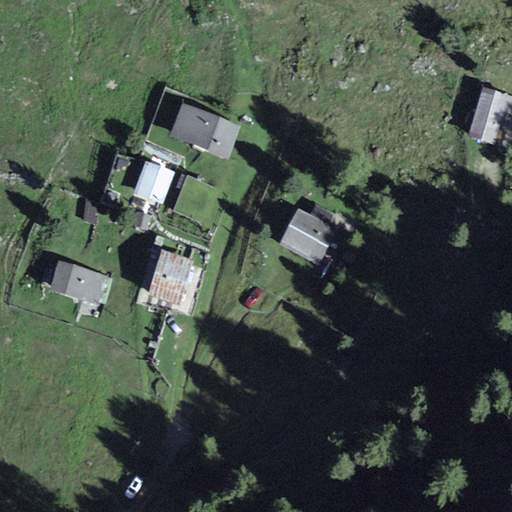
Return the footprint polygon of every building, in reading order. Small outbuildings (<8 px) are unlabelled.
[(511,115),(511,102),(475,87),(453,139),(495,156),(511,115)] [(234,123),(176,98),(164,126),(221,151),(234,123)] [(153,206),(166,173),(141,163),(127,196),(153,206)] [(210,187),(176,172),(159,209),(193,225),(210,187)] [(334,233),(293,209),(272,244),(313,269),(334,233)] [(197,265),(158,249),(136,302),(176,318),(197,265)] [(85,312),(99,276),(53,258),(39,294),(85,312)]
